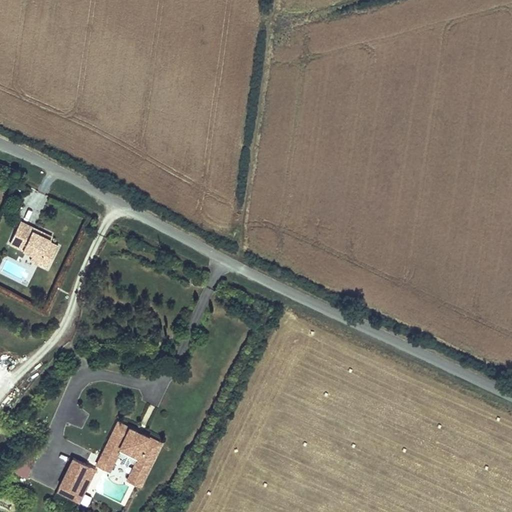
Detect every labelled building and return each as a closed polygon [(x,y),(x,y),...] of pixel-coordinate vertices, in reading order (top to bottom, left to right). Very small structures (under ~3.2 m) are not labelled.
[(33,228),(21,222),(10,243),(33,255),(41,259),(39,264),(48,269),(59,247),(50,242),(51,240),(32,230),(33,228)] [(41,259),(33,255),(30,260),(39,264),(41,259)] [(118,422),(97,465),(109,471),(117,455),(121,447),(139,456),(136,464),(130,476),(142,482),(161,442),(118,422)] [(121,447),(117,455),(123,457),(120,463),(121,466),(124,468),(128,467),(130,461),(136,464),(139,456),(121,447)] [(27,476),(36,457),(25,451),(16,470),(27,476)] [(73,458),(57,491),(79,502),(86,488),(79,485),(89,465),(73,458)] [(89,465),(79,485),(86,488),(95,468),(89,465)] [(130,476),(127,480),(140,486),(142,482),(130,476)]
